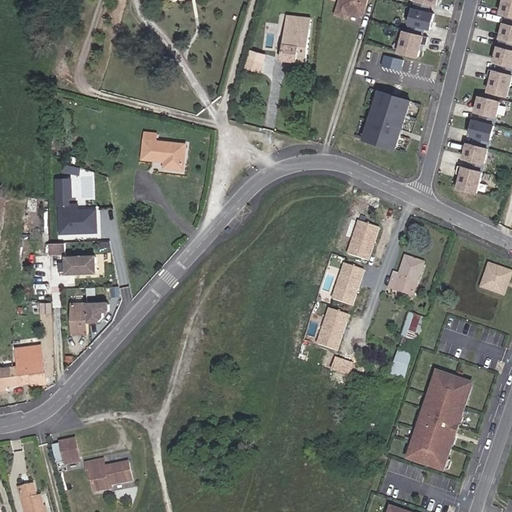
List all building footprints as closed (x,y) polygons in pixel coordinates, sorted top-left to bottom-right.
[(341,0),(337,14),(346,17),(348,11),(361,16),(366,0),(341,0)] [(437,5),(438,0),(415,0),(408,31),(404,30),(399,51),(418,56),(422,43),(427,44),(429,36),(423,35),(425,27),(431,29),(435,13),(429,12),(432,4),(437,5)] [(511,0),(504,0),(501,11),(507,13),(494,59),(500,61),(498,69),(489,66),(487,74),(492,75),(488,89),(508,94),(511,78),(511,0)] [(312,25),(287,22),(283,58),(309,60),(312,25)] [(404,60),(385,54),(383,60),(402,66),(404,60)] [(247,56),(245,68),(262,71),(264,59),(247,56)] [(396,148),(411,100),(379,89),(364,138),(396,148)] [(477,191),(500,100),(479,94),(475,109),(481,111),(479,119),(473,118),(469,133),(475,134),(473,142),(467,141),(463,156),(469,158),(467,166),(458,163),(456,171),(461,172),(458,186),(477,191)] [(144,140),(143,159),(149,160),(163,162),(163,167),(182,168),(185,145),(144,140)] [(80,173),(81,165),(65,164),(64,172),(80,173)] [(97,210),(79,210),(79,203),(70,203),(70,197),(73,197),(73,178),(59,178),(59,203),(61,203),(62,233),(97,232),(97,210)] [(350,253),(355,239),(342,234),(334,258),(346,261),(349,253),(350,253)] [(371,243),(362,241),(355,261),(364,264),(371,243)] [(66,256),(65,245),(50,247),(51,258),(66,256)] [(417,286),(424,262),(406,256),(400,273),(395,272),(390,286),(412,294),(415,285),(417,286)] [(99,273),(98,257),(69,259),(70,275),(99,273)] [(344,262),(332,298),(354,305),(366,269),(344,262)] [(507,294),(511,277),(511,271),(492,265),(485,287),(507,294)] [(339,350),(351,314),(329,306),(317,342),(339,350)] [(109,309),(88,310),(89,329),(101,329),(105,324),(105,319),(110,319),(111,317),(111,311),(109,309)] [(88,310),(73,310),(74,341),(89,340),(89,329),(88,310)] [(428,320),(408,313),(401,334),(422,340),(428,320)] [(26,365),(44,363),(42,348),(20,350),(21,357),(25,356),(26,365)] [(0,365),(11,364),(9,350),(0,351),(0,365)] [(416,355),(399,350),(385,391),(402,396),(416,355)] [(22,376),(23,382),(31,382),(31,385),(46,382),(44,363),(26,365),(11,368),(12,376),(22,376)] [(18,383),(23,382),(22,376),(12,376),(11,368),(11,364),(0,365),(0,388),(9,388),(9,384),(18,383)] [(464,417),(472,394),(470,393),(473,384),(442,373),(411,458),(445,470),(454,446),(451,445),(461,416),(464,417)] [(62,442),(67,464),(80,461),(76,439),(62,442)] [(90,470),(92,478),(95,492),(110,489),(109,485),(115,484),(133,480),(129,463),(106,468),(103,458),(85,463),(87,471),(90,470)] [(20,489),(26,511),(45,511),(41,496),(36,497),(32,485),(20,489)]
